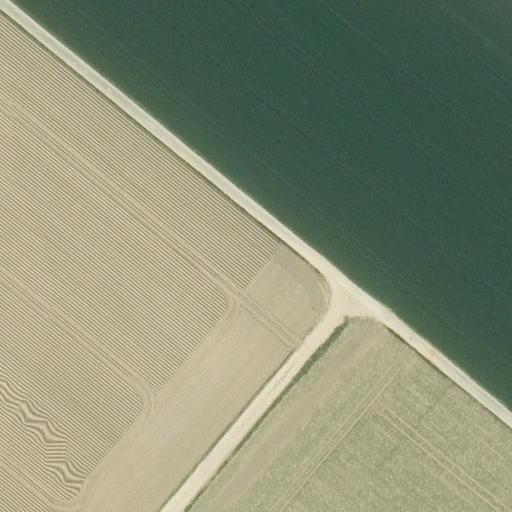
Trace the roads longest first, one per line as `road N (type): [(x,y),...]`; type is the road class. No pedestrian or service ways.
road 1 (track): [(511,444),(0,21)]
road 2 (track): [(356,317),(192,511)]
